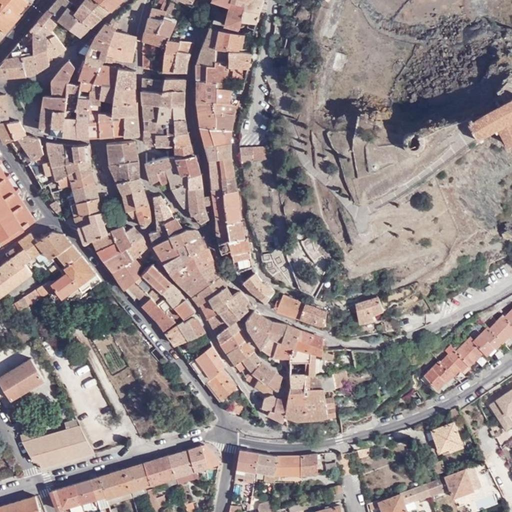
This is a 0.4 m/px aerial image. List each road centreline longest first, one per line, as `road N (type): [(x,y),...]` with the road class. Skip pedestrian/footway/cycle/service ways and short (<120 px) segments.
road 1 (residential): [(53,210),(233,434)]
road 2 (residential): [(464,390),(341,442),(233,434)]
road 3 (residential): [(41,485),(233,434)]
road 4 (residential): [(255,129),(271,0)]
